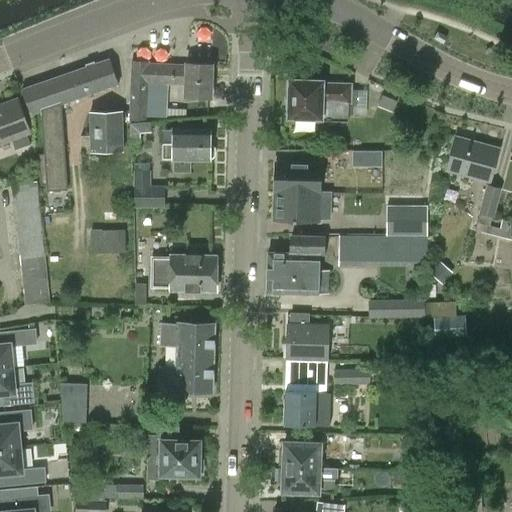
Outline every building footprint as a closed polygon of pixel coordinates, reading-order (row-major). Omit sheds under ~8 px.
[(23,90),(31,113),(41,110),(62,105),(75,101),(119,85),(110,60),(23,90)] [(187,65),(187,68),(149,67),(149,63),(132,63),(130,120),(147,121),(148,81),(186,82),(186,95),(211,96),(212,66),(187,65)] [(320,121),(349,122),(350,104),(352,104),(353,84),(323,84),(322,82),(291,81),(290,117),(320,118),(320,121)] [(17,99),(0,105),(0,120),(8,142),(30,134),(17,99)] [(69,191),(62,105),(41,110),(45,155),(39,156),(41,187),(47,187),(48,193),(69,191)] [(89,154),(123,152),(122,114),(88,116),(89,138),(79,138),(80,147),(89,147),(89,154)] [(151,133),(151,122),(130,122),(130,140),(140,140),(140,133),(151,133)] [(172,159),(210,161),(215,156),(215,145),(211,139),(211,131),(173,129),(173,132),(162,131),(161,142),(162,142),(162,158),(172,158),(172,159)] [(490,181),(499,149),(457,137),(448,169),(490,181)] [(353,166),(381,166),(381,153),(353,153),(353,166)] [(275,162),(274,191),(320,193),(320,192),(321,164),(302,163),(302,166),(296,166),(296,163),(275,162)] [(150,171),(135,171),(134,208),(165,209),(165,186),(150,186),(150,171)] [(37,182),(30,182),(12,184),(25,305),(51,303),(37,182)] [(494,218),(502,189),(487,184),(479,213),(494,218)] [(331,192),(320,192),(320,193),(274,191),(273,220),(293,221),(293,222),(296,222),(296,218),(301,218),(301,221),(319,222),(320,214),(330,215),(331,192)] [(387,235),(409,235),(427,235),(427,209),(387,209),(387,214),(387,235)] [(91,230),(91,252),(127,251),(126,230),(91,230)] [(293,237),(292,254),(269,254),(268,293),(319,295),(319,294),(328,294),(329,271),(319,271),(320,255),(325,256),(326,238),(293,237)] [(217,293),(218,257),(171,255),(171,258),(152,258),(151,288),(170,288),(170,291),(217,293)] [(370,298),(370,315),(424,315),(424,298),(370,298)] [(431,316),(457,315),(456,302),(430,303),(431,316)] [(435,337),(466,335),(465,316),(434,318),(435,337)] [(212,392),(215,324),(162,323),(161,346),(177,346),(177,368),(160,368),(160,391),(212,392)] [(287,359),(291,359),(329,360),(330,325),(288,324),(287,359)] [(0,370),(12,369),(10,347),(25,345),(23,332),(0,334),(0,370)] [(328,384),(329,360),(291,359),(290,384),(311,384),(311,383),(328,384)] [(12,369),(0,370),(0,394),(3,394),(4,406),(34,403),(32,384),(14,386),(12,369)] [(335,388),(371,387),(370,370),(334,371),(335,388)] [(64,422),(86,423),(87,384),(60,382),(64,422)] [(311,384),(290,384),(290,392),(286,392),(285,424),(330,425),(331,394),(328,394),(328,384),(311,383),(311,384)] [(0,450),(20,449),(18,431),(33,430),(31,411),(5,414),(6,425),(0,426),(0,450)] [(163,428),(163,438),(149,438),(149,480),(162,480),(162,476),(199,476),(199,475),(204,475),(204,459),(199,458),(199,443),(179,442),(179,428),(163,428)] [(285,442),(284,467),(319,468),(320,457),(337,458),(337,446),(320,445),(320,444),(285,442)] [(20,449),(0,450),(0,474),(10,474),(11,486),(46,483),(44,469),(22,471),(20,449)] [(319,468),(284,467),(283,492),(318,494),(318,492),(336,493),(336,481),(337,481),(338,469),(319,468)] [(143,499),(144,484),(118,484),(118,498),(143,499)] [(51,511),(50,496),(13,500),(14,511),(51,511)] [(106,511),(107,500),(77,499),(76,511),(106,511)] [(344,511),(345,504),(317,501),(316,511),(344,511)] [(447,511),(444,503),(423,509),(424,511),(447,511)]
